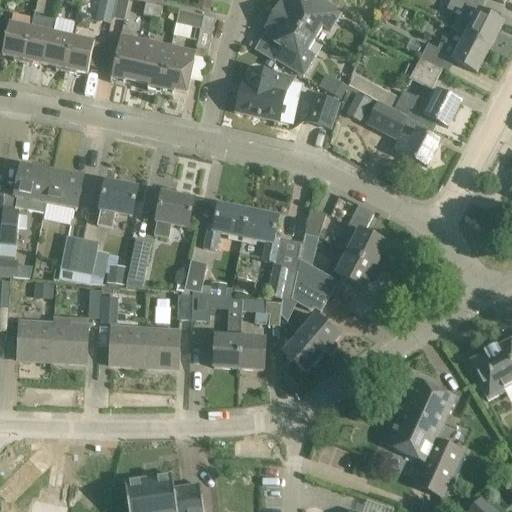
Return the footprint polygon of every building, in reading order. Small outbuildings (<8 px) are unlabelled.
[(44,14),(46,0),(39,0),(36,13),(44,14)] [(101,0),(97,22),(112,25),(113,19),(113,18),(116,0),(101,0)] [(116,0),(113,18),(113,19),(125,21),(128,0),(116,0)] [(199,0),(197,9),(210,12),(212,2),(202,0),(199,0)] [(280,6),(274,15),(312,38),(319,26),(330,32),(342,14),(318,0),(312,0),(308,8),(293,0),(288,0),(283,8),(280,6)] [(444,0),(451,4),(447,11),(458,17),(451,30),(466,38),(489,50),(503,24),(480,12),(485,4),(477,0),(444,0)] [(151,18),(154,6),(146,4),(143,16),(151,18)] [(154,6),(151,18),(160,20),(163,8),(154,6)] [(202,25),(204,17),(180,11),(177,24),(201,29),(202,25)] [(76,28),(89,31),(91,18),(79,15),(76,28)] [(304,52),(312,38),(274,15),(268,26),(271,28),(265,39),(283,50),(277,61),(304,77),(315,58),(304,52)] [(202,25),(214,28),(216,20),(204,17),(202,25)] [(24,62),(24,61),(31,30),(10,25),(3,56),(16,59),(15,60),(24,62)] [(201,33),(212,36),(214,28),(202,25),(201,29),(201,33)] [(31,30),(24,61),(24,62),(34,65),(34,63),(45,65),(52,34),(31,30)] [(199,40),(199,41),(210,44),(212,36),(201,33),(199,40)] [(66,72),(67,70),(74,39),(52,34),(45,65),(58,68),(58,70),(66,72)] [(126,81),(137,83),(146,42),(121,36),(111,83),(124,86),(126,81)] [(489,50),(466,38),(459,51),(442,43),(438,51),(429,46),(421,59),(443,70),(449,73),(454,62),(477,74),(489,50)] [(66,72),(76,74),(77,72),(88,75),(95,44),(74,39),(67,70),(66,72)] [(199,41),(197,49),(209,51),(210,44),(199,41)] [(171,48),(146,42),(137,83),(149,86),(148,92),(161,94),(171,48)] [(187,94),(195,58),(196,53),(171,48),(161,94),(173,97),(175,92),(187,94)] [(443,70),(421,59),(411,80),(432,91),(443,70)] [(279,123),(286,94),(273,91),(277,76),(251,70),(248,85),(243,84),(236,114),(279,123)] [(394,111),(431,130),(435,123),(448,129),(461,104),(438,93),(432,105),(418,98),(417,99),(404,92),(400,99),(354,75),(349,87),(379,104),(394,111)] [(327,93),(340,101),(348,89),(335,81),(327,93)] [(370,101),(358,95),(348,116),(360,122),(370,101)] [(305,124),(331,132),(340,105),(314,96),(305,124)] [(379,104),(368,126),(398,142),(400,138),(402,139),(395,152),(427,168),(440,144),(428,138),(431,130),(394,111),(379,104)] [(46,205),(52,173),(22,167),(15,199),(4,198),(0,244),(0,260),(15,262),(16,249),(18,229),(26,230),(27,218),(19,217),(20,211),(44,216),(46,205)] [(52,173),(46,205),(77,211),(84,180),(52,173)] [(138,190),(106,184),(98,226),(111,229),(114,214),(132,218),(138,190)] [(179,198),(163,195),(154,238),(168,241),(171,226),(188,229),(194,201),(191,201),(191,198),(189,195),(183,194),(180,195),(179,198)] [(221,234),(243,239),(248,213),(219,207),(215,228),(208,226),(203,251),(217,254),(221,234)] [(354,217),(369,225),(373,216),(358,208),(354,217)] [(311,212),(305,236),(319,239),(326,216),(311,212)] [(291,303),(292,302),(296,280),(300,261),(303,246),(274,240),(279,219),(248,213),(243,239),(245,239),(262,243),(266,244),(262,263),(274,265),(273,270),(268,298),(291,303)] [(349,253),(376,268),(377,265),(381,267),(384,265),(388,259),(387,255),(383,253),(387,245),(360,231),(360,232),(348,226),(336,247),(349,253)] [(74,285),(83,241),(67,238),(59,282),(74,285)] [(99,244),(83,241),(74,285),(90,288),(99,244)] [(143,290),(152,245),(136,242),(127,287),(143,290)] [(376,268),(348,254),(337,276),(365,290),(369,282),(372,284),(375,282),(379,276),(378,272),(375,270),(376,268)] [(0,260),(0,277),(16,279),(18,262),(15,262),(0,260)] [(319,293),(330,299),(339,284),(300,261),(296,280),(319,293)] [(193,294),(201,296),(207,266),(191,263),(184,292),(193,294)] [(107,285),(125,287),(127,269),(109,267),(107,285)] [(320,314),(330,299),(319,293),(296,280),(292,302),(310,313),(315,311),(320,314)] [(0,307),(10,308),(11,282),(0,281),(0,307)] [(54,300),(55,285),(35,284),(35,299),(54,300)] [(211,289),(210,297),(212,297),(226,298),(227,286),(211,285),(211,289)] [(236,285),(234,293),(251,297),(254,289),(236,285)] [(193,294),(193,298),(192,323),(210,324),(211,311),(212,297),(210,297),(201,296),(193,294)] [(112,326),(117,326),(118,299),(102,298),(100,326),(112,326)] [(177,322),(192,323),(193,298),(178,298),(177,322)] [(230,301),(229,312),(227,339),(215,339),(213,369),(239,370),(241,340),(242,313),(243,302),(231,301),(230,301)] [(243,302),(242,313),(256,314),(255,326),(269,327),(271,304),(243,302)] [(334,344),(340,337),(317,317),(301,336),(324,356),(325,354),(328,356),(332,356),(337,350),(337,346),(334,344)] [(54,326),(52,364),(86,366),(89,320),(71,319),(71,322),(54,321),(54,326)] [(18,362),(52,364),(54,326),(20,324),(18,362)] [(324,356),(301,336),(293,329),(284,340),(292,346),(284,355),(307,375),(324,356)] [(110,367),(144,369),(146,332),(112,330),(111,350),(110,367)] [(180,334),(146,332),(144,369),(178,371),(180,334)] [(241,340),(239,370),(240,370),(264,372),(265,342),(241,340)] [(511,341),(511,342),(498,349),(497,348),(485,354),(486,356),(472,363),(484,385),(481,386),(490,403),(507,394),(505,391),(511,387),(511,341)] [(417,382),(387,445),(425,463),(415,485),(443,499),(464,455),(436,441),(456,400),(417,382)] [(372,476),(389,478),(390,467),(383,466),(384,458),(375,457),(372,476)] [(204,511),(201,486),(175,489),(173,476),(126,482),(129,511),(204,511)] [(67,511),(70,502),(37,494),(33,511),(67,511)]
